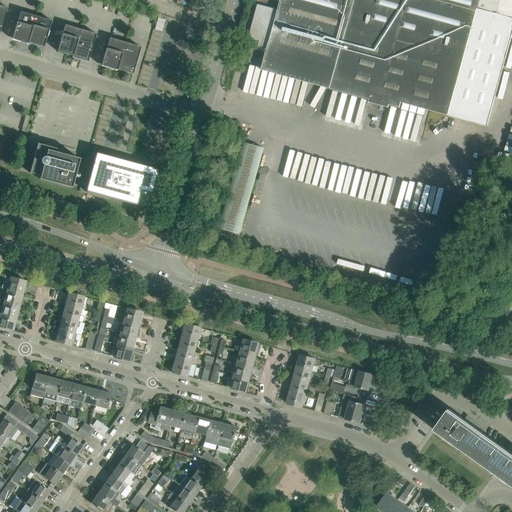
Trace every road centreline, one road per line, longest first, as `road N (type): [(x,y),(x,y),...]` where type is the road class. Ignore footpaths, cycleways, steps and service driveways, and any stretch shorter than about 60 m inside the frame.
road 1 (tertiary): [(154,285),(511,384)]
road 2 (tertiary): [(511,364),(158,271)]
road 3 (unclassified): [(202,115),(0,55)]
road 4 (tertiary): [(158,271),(0,215)]
road 5 (tertiary): [(158,271),(202,115)]
road 6 (tertiary): [(0,243),(154,285)]
road 7 (residential): [(63,511),(153,380)]
road 8 (residential): [(511,429),(442,396),(430,399),(391,456)]
road 9 (residential): [(391,456),(363,439),(261,409)]
road 10 (residential): [(147,378),(30,347)]
